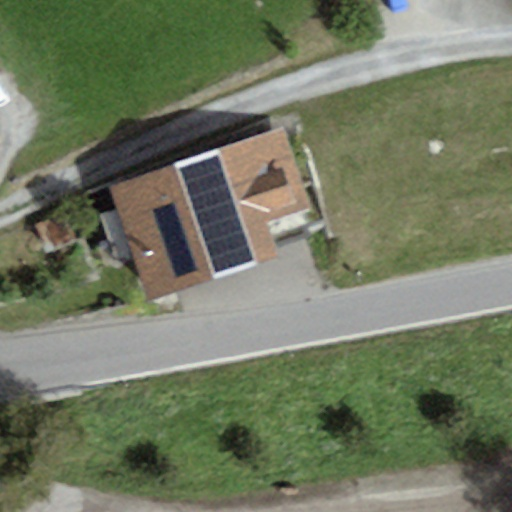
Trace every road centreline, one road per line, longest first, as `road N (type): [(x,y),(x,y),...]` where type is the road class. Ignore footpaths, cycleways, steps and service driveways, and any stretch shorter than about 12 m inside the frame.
road 1 (residential): [(0,214),(336,69),(511,45)]
road 2 (tertiary): [(511,290),(0,365)]
